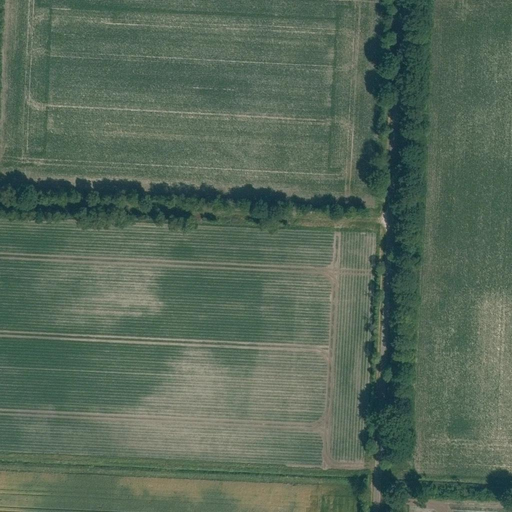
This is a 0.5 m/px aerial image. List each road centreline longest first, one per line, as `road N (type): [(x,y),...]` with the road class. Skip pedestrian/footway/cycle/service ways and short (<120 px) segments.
road 1 (unclassified): [(370,511),(394,0)]
road 2 (track): [(384,217),(0,197)]
